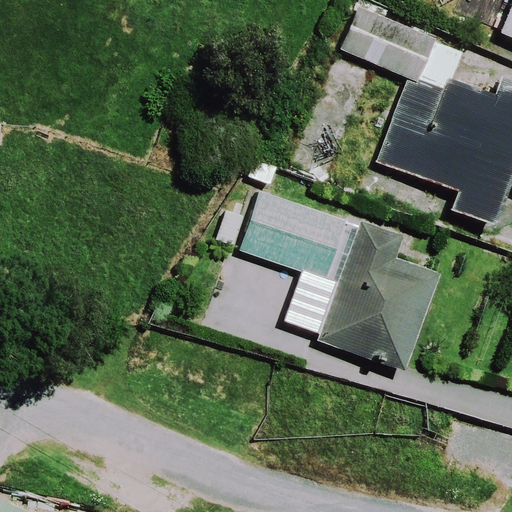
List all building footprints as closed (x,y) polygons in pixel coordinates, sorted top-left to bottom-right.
[(511,0),(496,36),(511,42),(511,0)] [(462,52),(357,9),(338,54),(407,82),(373,165),(452,198),(446,213),(486,230),(511,166),(511,91),(502,87),(495,105),(448,86),(462,52)] [(12,122),(0,121),(0,171),(10,172),(12,122)] [(344,226),(345,224),(259,196),(240,253),(300,273),(279,329),(404,375),(441,272),(402,258),(405,248),(344,226)] [(25,511),(6,502),(0,511),(25,511)]
